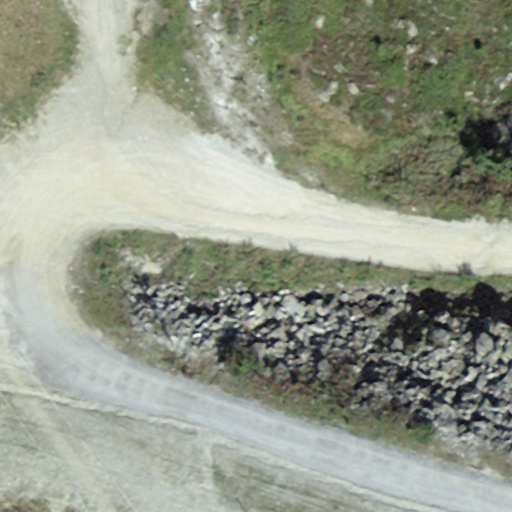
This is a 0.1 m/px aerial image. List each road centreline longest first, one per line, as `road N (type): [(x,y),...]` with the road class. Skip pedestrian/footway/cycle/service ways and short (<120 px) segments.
road 1 (track): [(54,357),(19,296),(16,241),(61,196),(95,185),(155,189),(396,239),(511,247)]
road 2 (track): [(54,357),(511,505)]
road 3 (track): [(95,185),(99,0)]
